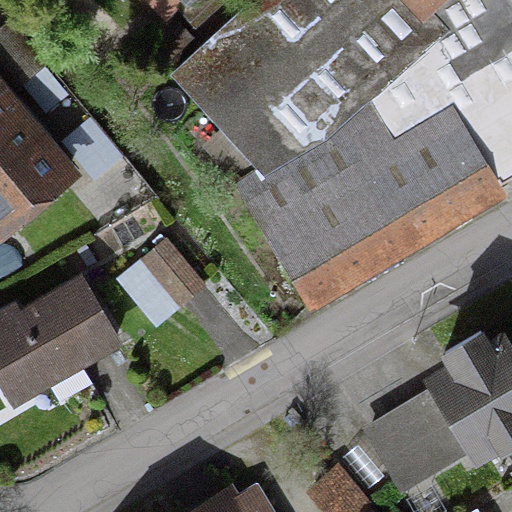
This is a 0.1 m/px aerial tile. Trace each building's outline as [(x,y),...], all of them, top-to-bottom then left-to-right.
[(511,185),(511,0),(148,0),(183,46),(164,60),(306,295),(511,185)] [(0,43),(0,219),(84,159),(0,43)] [(170,239),(121,277),(154,319),(203,281),(170,239)] [(13,289),(0,296),(0,392),(12,414),(133,347),(90,270),(23,307),(13,289)] [(457,370),(364,430),(404,493),(511,423),(511,345),(506,337),(491,347),(480,330),(445,352),(457,370)] [(250,511),(238,488),(192,511),(250,511)]
